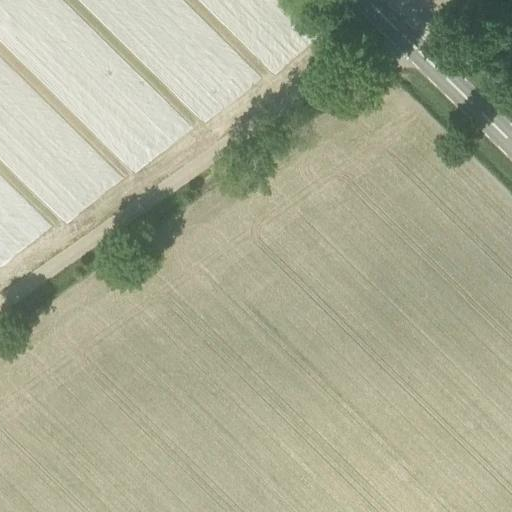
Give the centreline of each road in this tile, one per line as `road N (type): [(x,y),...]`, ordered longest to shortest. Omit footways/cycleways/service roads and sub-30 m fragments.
road 1 (track): [(406,40),(386,60),(307,91),(0,308)]
road 2 (secondary): [(511,143),(365,0)]
